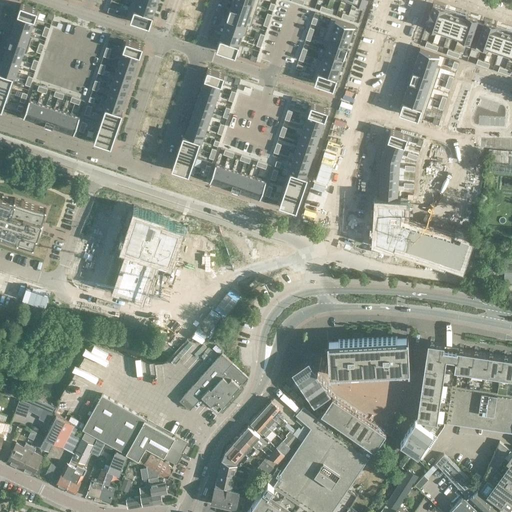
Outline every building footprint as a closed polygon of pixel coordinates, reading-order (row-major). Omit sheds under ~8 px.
[(142,0),(131,0),(129,7),(153,15),(156,4),(142,0)] [(243,0),(232,0),(230,7),(254,15),(257,4),(243,0)] [(353,0),(352,5),(363,9),(365,3),(366,3),(366,0),(353,0)] [(426,20),(425,23),(426,24),(425,25),(437,29),(444,7),(433,3),(430,11),(428,16),(427,19),(426,20)] [(20,4),(17,13),(37,19),(40,10),(20,4)] [(129,7),(126,18),(143,23),(149,25),(153,15),(129,7)] [(230,7),(227,17),(250,25),(254,15),(230,7)] [(444,7),(437,29),(448,33),(454,13),(444,9),(445,7),(444,7)] [(17,13),(15,21),(32,27),(34,19),(37,20),(37,19),(17,13)] [(454,13),(448,33),(458,36),(466,14),(465,14),(465,16),(454,13)] [(466,14),(458,36),(470,40),(477,18),(466,14)] [(227,17),(223,27),(244,34),(248,25),(250,25),(227,17)] [(331,17),(327,28),(350,36),(354,26),(354,25),(331,17)] [(484,20),(477,43),(488,46),(495,24),(484,20)] [(15,21),(12,29),(32,36),(29,35),(32,27),(15,21)] [(495,24),(488,46),(499,50),(506,30),(495,26),(496,24),(495,24)] [(223,27),(220,37),(243,45),(239,43),(242,34),(244,35),(244,34),(223,27)] [(327,28),(324,38),(347,46),(350,36),(327,28)] [(12,29),(9,37),(29,44),(32,36),(12,29)] [(511,32),(506,30),(499,50),(510,54),(511,46),(511,32)] [(9,37),(6,46),(26,52),(29,44),(9,37)] [(220,37),(216,48),(240,56),(243,45),(220,37)] [(324,38),(323,39),(328,40),(325,50),(343,56),(347,46),(324,38)] [(123,39),(120,48),(140,54),(143,45),(123,39)] [(6,46),(3,54),(21,60),(23,52),(26,53),(26,52),(6,46)] [(123,49),(120,57),(137,62),(140,54),(120,48),(123,49)] [(420,48),(417,59),(436,65),(439,54),(420,48)] [(319,59),(319,60),(340,67),(343,56),(325,50),(321,60),(319,59)] [(3,54),(1,62),(18,68),(21,60),(3,54)] [(120,57),(117,65),(134,71),(137,62),(120,57)] [(417,59),(413,69),(432,75),(436,65),(417,59)] [(319,60),(315,70),(337,77),(340,67),(319,60)] [(0,71),(15,76),(16,76),(15,76),(18,68),(1,62),(0,63),(0,71)] [(117,65),(114,73),(131,79),(134,71),(117,65)] [(207,68),(204,77),(224,84),(227,75),(219,72),(214,71),(207,68)] [(413,69),(410,79),(429,85),(432,75),(413,69)] [(315,70),(312,81),(333,88),(337,77),(315,70)] [(0,71),(0,80),(13,85),(15,76),(0,71)] [(114,73),(112,81),(129,87),(131,79),(114,73)] [(204,77),(201,85),(218,91),(221,83),(223,84),(224,84),(204,77)] [(410,79),(406,89),(425,96),(429,85),(410,79)] [(0,80),(0,89),(10,93),(13,85),(0,80)] [(112,81),(109,90),(126,95),(129,87),(112,81)] [(201,85),(199,94),(216,99),(218,91),(201,85)] [(0,89),(0,98),(7,101),(10,93),(0,89)] [(406,89),(403,99),(422,106),(425,96),(406,89)] [(109,90),(106,98),(123,104),(126,95),(109,90)] [(199,94),(196,102),(213,108),(216,99),(199,94)] [(103,105),(103,106),(122,112),(120,111),(123,104),(106,98),(103,105)] [(29,99),(23,116),(32,119),(38,102),(29,99)] [(403,99),(399,110),(418,117),(422,106),(403,99)] [(38,102),(32,119),(40,122),(46,105),(38,102)] [(196,102),(193,110),(210,116),(213,108),(196,102)] [(309,103),(306,111),(325,118),(328,109),(311,104),(309,103)] [(46,105),(40,122),(48,125),(54,108),(46,105)] [(103,106),(100,114),(119,121),(122,112),(103,106)] [(54,108),(48,125),(57,128),(62,111),(54,108)] [(193,110),(190,118),(207,124),(210,116),(193,110)] [(62,111),(57,128),(65,130),(71,113),(62,111)] [(308,113),(305,120),(322,126),(325,118),(306,111),(305,112),(308,113)] [(71,113),(65,130),(74,133),(79,116),(71,113)] [(100,114),(97,122),(117,129),(119,121),(100,114)] [(190,118),(187,127),(205,132),(207,124),(190,118)] [(305,120),(302,129),(319,134),(322,126),(305,120)] [(97,122),(94,131),(114,137),(117,129),(97,122)] [(183,134),(202,141),(202,140),(205,132),(187,127),(185,134),(183,134)] [(390,128),(387,137),(405,143),(407,134),(390,128)] [(302,129),(299,137),(317,143),(319,134),(302,129)] [(94,131),(92,139),(111,146),(114,137),(94,131)] [(183,134),(180,142),(199,149),(202,141),(183,134)] [(299,137),(297,145),(314,151),(317,143),(299,137)] [(387,137),(385,145),(402,151),(405,143),(387,137)] [(177,151),(197,157),(199,149),(180,142),(177,151)] [(297,145),(294,153),(311,159),(314,151),(297,145)] [(385,145),(381,155),(399,158),(402,151),(385,145)] [(511,151),(489,149),(487,161),(511,163),(511,159),(511,151)] [(177,151),(174,159),(194,165),(199,167),(201,159),(196,158),(197,157),(177,151)] [(294,153),(291,162),(308,167),(311,159),(294,153)] [(381,155),(381,165),(399,166),(399,158),(381,155)] [(174,159),(171,168),(188,173),(189,173),(193,174),(196,167),(194,166),(194,165),(174,159)] [(288,169),(288,170),(307,176),(306,175),(308,167),(291,162),(288,169)] [(215,163),(209,180),(218,183),(224,166),(215,163)] [(381,165),(380,173),(398,175),(399,166),(381,165)] [(224,166),(218,183),(226,186),(232,169),(224,166)] [(232,169),(226,186),(235,189),(240,172),(232,169)] [(288,170),(285,178),(304,185),(307,178),(307,176),(288,170)] [(240,172),(235,189),(243,192),(249,175),(240,172)] [(380,173),(380,182),(398,183),(398,175),(380,173)] [(249,175),(243,192),(251,195),(257,178),(249,175)] [(257,178),(251,195),(260,198),(266,181),(257,178)] [(285,178),(282,186),(302,193),(304,185),(285,178)] [(380,182),(379,191),(397,192),(398,183),(380,182)] [(282,186),(280,194),(299,201),(302,193),(282,186)] [(379,191),(379,199),(397,201),(397,192),(379,191)] [(0,234),(16,240),(16,241),(33,247),(46,209),(15,198),(14,200),(0,194),(0,234)] [(280,194),(277,203),(290,208),(296,210),(299,201),(280,194)] [(378,199),(375,240),(394,246),(395,243),(460,265),(469,239),(460,236),(459,239),(401,220),(401,211),(405,211),(406,201),(397,201),(379,199),(378,199)] [(130,246),(117,285),(127,289),(145,295),(148,288),(143,286),(154,255),(170,260),(180,229),(163,224),(164,221),(136,211),(125,245),(130,246)] [(327,340),(328,354),(329,375),(409,372),(408,336),(327,340)] [(428,342),(427,348),(417,417),(400,442),(422,459),(444,425),(445,422),(511,431),(511,356),(457,349),(457,351),(443,349),(444,344),(428,342)] [(201,395),(218,410),(248,377),(231,362),(232,361),(221,352),(179,399),(183,403),(189,409),(201,395)] [(309,360),(292,371),(297,379),(314,367),(309,360)] [(319,376),(314,367),(297,379),(303,387),(319,376)] [(303,387),(308,395),(325,384),(319,376),(303,387)] [(330,392),(325,384),(308,395),(314,403),(330,392)] [(38,417),(52,424),(57,416),(57,415),(54,413),(57,407),(48,401),(47,403),(45,402),(45,403),(33,398),(33,396),(22,392),(15,413),(26,417),(29,408),(40,413),(38,417)] [(146,418),(102,393),(82,428),(138,459),(140,455),(146,445),(163,455),(163,456),(176,463),(176,462),(177,463),(183,452),(183,451),(188,441),(175,434),(174,436),(173,435),(175,432),(149,417),(147,421),(146,420),(146,418)] [(330,511),(385,431),(332,395),(318,417),(303,404),(295,414),(311,427),(274,485),(267,481),(246,511),(267,511),(330,511)] [(271,399),(264,407),(280,421),(278,422),(280,424),(281,424),(284,426),(289,431),(293,435),(297,438),(303,431),(298,427),(296,430),(295,430),(287,423),(284,420),(282,418),(278,414),(283,409),(271,399)] [(273,428),(275,426),(278,422),(280,421),(264,407),(257,414),(273,428)] [(0,431),(7,434),(10,423),(5,421),(7,415),(0,412),(0,431)] [(266,436),(273,428),(257,414),(250,422),(266,436)] [(85,463),(91,452),(98,455),(99,453),(106,441),(98,437),(85,431),(85,430),(74,424),(57,416),(52,424),(41,446),(48,450),(52,442),(63,447),(74,453),(72,457),(85,463)] [(248,425),(240,434),(256,448),(257,446),(259,447),(262,444),(256,439),(259,436),(248,425)] [(286,436),(282,441),(289,447),(291,445),(297,438),(293,435),(289,431),(285,435),(286,436)] [(234,441),(233,442),(249,456),(256,448),(240,434),(239,435),(238,437),(236,437),(234,439),(234,441)] [(282,441),(276,448),(277,449),(284,454),(284,455),(290,448),(289,447),(282,441)] [(511,449),(499,441),(489,464),(511,485),(511,449)] [(16,442),(7,460),(20,466),(31,445),(25,442),(24,446),(16,442)] [(103,450),(112,455),(116,446),(107,442),(103,450)] [(226,451),(222,459),(237,463),(241,465),(249,456),(233,442),(231,445),(229,445),(227,447),(227,449),(226,450),(225,450),(226,451)] [(31,445),(20,466),(33,473),(42,455),(34,451),(36,447),(31,445)] [(140,455),(138,459),(145,463),(146,464),(148,478),(153,503),(162,501),(161,496),(164,495),(164,493),(167,492),(165,481),(164,481),(164,479),(159,480),(157,471),(168,477),(174,468),(143,449),(140,455)] [(267,455),(265,458),(274,465),(284,454),(277,449),(270,457),(267,455)] [(127,455),(116,450),(108,468),(119,473),(127,455)] [(506,511),(479,486),(444,453),(436,462),(453,480),(460,487),(469,497),(484,511),(506,511)] [(273,467),(273,466),(274,465),(265,458),(255,469),(268,473),(273,467)] [(237,463),(222,459),(221,459),(219,470),(235,474),(237,463)] [(56,484),(65,488),(76,466),(67,461),(65,467),(63,470),(56,484)] [(77,464),(76,466),(65,488),(75,493),(81,479),(83,475),(86,470),(80,468),(81,466),(77,464)] [(479,486),(506,511),(511,511),(511,485),(489,464),(479,486)] [(87,493),(98,497),(107,471),(102,469),(98,478),(95,477),(94,479),(92,478),(87,493)] [(396,510),(418,476),(407,469),(386,503),(396,510)] [(232,485),(234,477),(235,474),(219,470),(216,481),(232,485)] [(107,471),(98,497),(109,501),(115,486),(109,484),(112,473),(107,471)] [(383,482),(372,474),(352,503),(363,511),(383,482)] [(415,484),(419,489),(428,479),(424,475),(415,484)] [(124,477),(120,488),(128,491),(132,480),(124,477)] [(250,480),(234,477),(232,485),(231,489),(215,486),(211,502),(235,508),(236,506),(242,507),(245,496),(246,496),(250,480)] [(143,504),(153,503),(148,478),(145,478),(147,486),(140,487),(141,496),(127,498),(129,507),(143,504)] [(478,511),(462,496),(449,510),(450,511),(478,511)]
